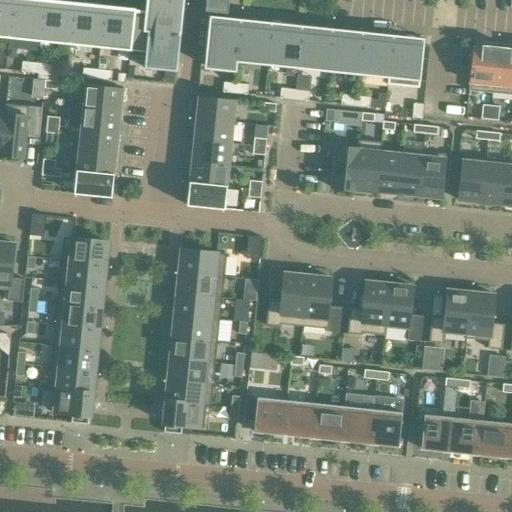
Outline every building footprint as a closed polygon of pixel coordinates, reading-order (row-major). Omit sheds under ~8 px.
[(0,34),(9,36),(12,0),(11,0),(11,4),(0,2),(0,34)] [(39,39),(43,2),(42,2),(42,7),(13,4),(13,0),(12,0),(9,36),(10,36),(38,39),(39,39)] [(134,15),(133,30),(180,34),(184,4),(146,0),(145,16),(134,15)] [(206,0),(205,11),(228,13),(229,0),(206,0)] [(70,42),(73,5),(72,10),(43,7),(44,2),(43,2),(39,39),(40,39),(69,42),(70,42)] [(100,45),(104,8),(103,8),(103,13),(74,10),(74,5),(73,5),(70,42),(71,43),(71,42),(99,45),(99,46),(100,46),(100,45)] [(133,30),(134,15),(135,12),(133,12),(132,16),(104,13),(104,9),(104,8),(100,45),(129,48),(129,51),(131,51),(133,30)] [(235,69),(239,27),(209,24),(205,66),(235,69)] [(240,27),(236,69),(237,69),(238,59),(267,62),(270,30),(240,27)] [(180,34),(133,30),(131,51),(131,49),(146,50),(144,68),(146,68),(146,62),(176,65),(175,71),(177,71),(180,34)] [(270,30),(267,62),(297,65),(301,33),(270,30)] [(328,68),(331,36),(301,33),(297,65),(328,68)] [(359,72),(362,39),(331,36),(328,68),(359,72)] [(393,42),(362,39),(359,72),(388,75),(387,85),(388,85),(393,42)] [(393,42),(388,85),(419,88),(423,45),(393,42)] [(492,93),(497,48),(483,46),(483,49),(473,48),(469,91),(492,93)] [(511,49),(497,48),(492,93),(511,95),(511,51),(511,49)] [(21,72),(36,73),(37,63),(22,62),(21,72)] [(37,63),(36,73),(50,75),(51,65),(37,63)] [(82,78),(97,80),(98,70),(83,68),(82,78)] [(112,71),(98,70),(97,80),(111,81),(112,71)] [(44,93),(44,89),(45,80),(37,80),(36,92),(44,93)] [(44,89),(57,90),(57,82),(45,80),(44,89)] [(233,93),(234,83),(224,82),(223,92),(233,93)] [(248,85),(234,83),(233,93),(247,95),(248,85)] [(83,106),(121,110),(123,88),(85,84),(83,106)] [(281,88),(280,98),(294,100),(295,90),(281,88)] [(76,106),(78,96),(49,90),(47,99),(76,106)] [(295,90),(294,100),(308,101),(309,91),(295,90)] [(355,106),(356,96),(342,95),(341,105),(355,106)] [(198,96),(196,118),(234,122),(236,100),(198,96)] [(356,96),(355,106),(369,107),(370,98),(356,96)] [(478,115),(492,117),(493,103),(479,101),(478,115)] [(283,102),(283,112),(312,112),(311,102),(283,102)] [(264,103),(263,111),(275,112),(276,104),(264,103)] [(507,104),(493,103),(492,117),(506,118),(507,104)] [(7,104),(2,156),(23,158),(29,107),(7,104)] [(412,118),(422,119),(423,104),(413,104),(412,118)] [(121,110),(83,106),(81,128),(118,132),(121,110)] [(326,109),(325,121),(333,122),(334,110),(326,109)] [(373,122),(374,114),(362,113),(361,121),(373,122)] [(47,125),(59,126),(60,118),(47,117),(47,125)] [(234,122),(196,118),(194,140),(231,144),(234,122)] [(383,121),(382,129),(394,131),(395,123),(383,121)] [(59,126),(47,125),(46,133),(58,134),(59,126)] [(414,125),(413,133),(426,134),(427,126),(414,125)] [(427,126),(426,134),(437,135),(438,127),(427,126)] [(79,150),(116,154),(118,132),(81,128),(79,150)] [(487,140),(487,132),(476,131),(475,139),(487,140)] [(487,132),(487,140),(499,142),(500,133),(487,132)] [(265,147),(266,139),(254,138),(253,146),(265,147)] [(194,140),(191,162),(229,166),(231,144),(194,140)] [(353,190),(359,140),(358,140),(357,149),(336,146),(331,188),(353,190)] [(359,140),(353,190),(355,190),(355,189),(375,191),(381,143),(359,140)] [(381,143),(375,191),(397,194),(402,150),(401,149),(400,154),(381,152),(382,143),(381,143)] [(265,155),(265,147),(253,146),(252,154),(265,155)] [(76,172),(114,176),(116,154),(79,150),(76,172)] [(419,196),(424,152),(402,150),(397,194),(419,196)] [(424,152),(419,196),(441,198),(446,154),(424,152)] [(480,202),(485,158),(463,156),(458,200),(480,202)] [(485,158),(480,202),(502,205),(506,161),(485,158)] [(42,168),(54,169),(55,160),(43,159),(42,168)] [(502,205),(511,205),(511,161),(506,161),(502,205)] [(191,162),(189,183),(227,187),(229,166),(191,162)] [(54,169),(42,168),(41,175),(60,177),(61,170),(54,169)] [(114,176),(76,172),(74,194),(112,198),(114,176)] [(261,190),(262,182),(250,181),(249,189),(261,190)] [(227,187),(189,183),(187,205),(224,209),(227,187)] [(260,198),(261,190),(249,189),(248,197),(260,198)] [(43,237),(46,215),(32,214),(30,235),(43,237)] [(262,237),(248,236),(246,258),(260,259),(262,237)] [(105,264),(107,242),(63,238),(61,260),(105,264)] [(0,242),(0,289),(9,290),(14,244),(0,242)] [(182,250),(180,272),(224,276),(226,254),(182,250)] [(36,257),(28,257),(27,269),(34,269),(36,257)] [(61,260),(59,281),(103,286),(105,264),(61,260)] [(222,298),(224,276),(180,272),(178,294),(222,298)] [(302,327),(308,276),(284,273),(281,302),(268,300),(266,325),(280,327),(280,324),(302,327)] [(331,278),(308,276),(302,327),(326,329),(325,331),(339,333),(341,308),(328,306),(331,278)] [(100,308),(103,286),(59,281),(57,303),(100,308)] [(384,335),(389,284),(366,282),(363,310),(350,308),(347,334),(361,335),(362,333),(384,335)] [(389,284),(384,335),(385,335),(386,326),(408,328),(407,340),(420,341),(423,316),(410,315),(413,287),(389,284)] [(28,301),(36,302),(38,290),(30,289),(28,301)] [(466,339),(471,292),(447,290),(444,318),(431,317),(429,342),(443,344),(444,332),(465,334),(465,339),(466,339)] [(471,292),(466,339),(488,341),(487,348),(502,350),(504,324),(491,323),(494,295),(471,292)] [(178,294),(176,315),(219,320),(222,298),(178,294)] [(239,321),(247,322),(249,301),(241,300),(239,321)] [(35,314),(36,302),(28,301),(27,313),(35,314)] [(98,329),(100,308),(57,303),(54,325),(98,329)] [(217,341),(219,320),(176,315),(173,337),(217,341)] [(247,322),(239,321),(238,334),(246,335),(247,322)] [(26,323),(25,335),(33,335),(34,324),(26,323)] [(98,329),(54,325),(52,346),(96,351),(98,329)] [(217,341),(173,337),(171,359),(215,363),(217,341)] [(50,368),(94,373),(96,351),(52,346),(50,368)] [(16,364),(24,365),(26,353),(18,352),(16,364)] [(236,353),(235,365),(243,366),(244,354),(236,353)] [(304,357),(291,356),(290,365),(303,366),(304,357)] [(215,363),(171,359),(169,380),(213,385),(215,363)] [(23,377),(24,365),(16,364),(15,376),(23,377)] [(241,378),(243,366),(235,365),(234,377),(241,378)] [(331,366),(319,365),(318,373),(330,375),(331,366)] [(48,390),(53,390),(92,394),(94,373),(50,368),(48,390)] [(363,378),(375,379),(376,371),(364,370),(363,378)] [(388,372),(376,371),(375,379),(388,381),(388,372)] [(445,386),(457,388),(458,379),(446,378),(445,386)] [(470,381),(458,379),(457,388),(469,389),(470,381)] [(210,407),(213,385),(169,380),(167,402),(206,406),(210,407)] [(511,393),(511,385),(503,384),(502,392),(511,393)] [(13,397),(21,398),(22,386),(14,385),(13,397)] [(88,425),(92,394),(53,390),(50,412),(72,414),(71,423),(88,425)] [(232,396),(230,408),(238,408),(240,397),(232,396)] [(254,431),(282,434),(285,400),(257,397),(254,431)] [(314,403),(285,400),(282,434),(311,437),(314,403)] [(206,406),(167,402),(164,432),(181,434),(182,425),(203,428),(206,406)] [(343,406),(314,403),(311,437),(340,440),(343,406)] [(372,409),(343,406),(340,440),(369,443),(372,409)] [(238,408),(230,408),(229,420),(237,420),(238,408)] [(402,412),(372,409),(369,443),(398,446),(402,412)] [(450,452),(454,418),(424,415),(421,449),(450,452)] [(454,418),(450,452),(479,455),(483,421),(454,418)] [(483,421),(479,455),(508,458),(511,424),(483,421)]
